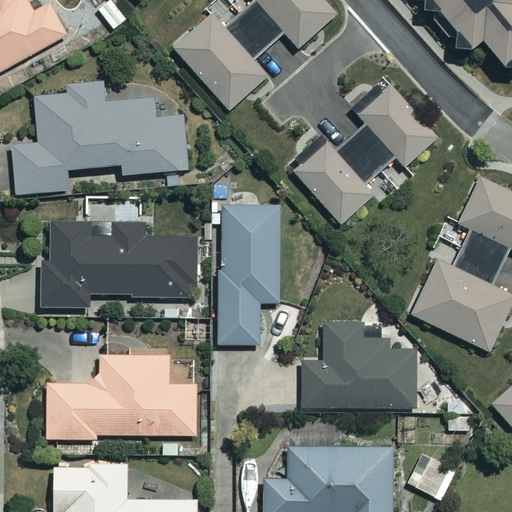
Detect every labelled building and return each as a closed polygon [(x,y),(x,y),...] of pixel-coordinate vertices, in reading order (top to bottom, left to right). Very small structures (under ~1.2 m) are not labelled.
[(0,0),(0,72),(65,37),(47,4),(30,13),(23,0),(0,0)] [(221,27),(211,16),(173,49),(226,110),(264,76),(251,61),(282,34),(296,49),(333,14),(319,0),(250,0),(251,0),(221,27)] [(511,0),(407,0),(485,91),(511,68),(511,0)] [(104,101),(103,83),(64,87),(65,95),(33,98),(37,142),(9,144),(14,194),(69,189),(68,173),(119,168),(119,175),(185,169),(180,117),(153,119),(150,96),(104,101)] [(329,149),(325,143),(292,172),(338,224),(370,195),(362,185),(394,157),(402,165),(433,137),(386,87),(356,115),(361,121),(329,149)] [(435,260),(409,315),(487,352),(511,298),(511,297),(491,287),(510,249),(511,250),(511,196),(477,180),(456,224),(467,229),(449,267),(435,260)] [(220,270),(214,270),(214,345),(258,345),(258,306),(277,306),(278,208),(220,207),(220,270)] [(149,225),(38,223),(37,308),(86,309),(87,296),(193,298),(194,239),(149,238),(149,225)] [(211,319),(183,319),(183,340),(211,340),(211,319)] [(394,350),(394,339),(360,339),(359,323),(318,323),(318,363),(298,363),(298,407),(412,407),(412,350),(394,350)] [(89,376),(89,384),(45,384),(45,442),(94,442),(94,435),(194,435),(194,386),(165,386),(166,357),(98,356),(98,376),(89,376)] [(511,384),(489,404),(511,430),(511,384)] [(389,511),(390,446),(284,447),(284,480),(261,480),(260,511),(389,511)] [(421,474),(412,469),(405,483),(432,497),(448,466),(430,457),(421,474)] [(88,468),(50,468),(50,511),(194,511),(194,500),(125,501),(125,461),(87,461),(88,468)]
